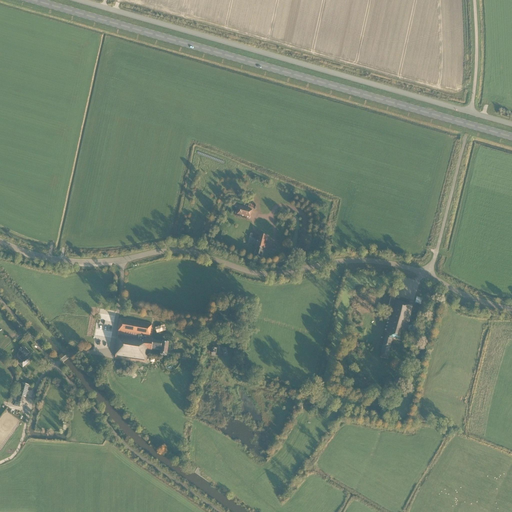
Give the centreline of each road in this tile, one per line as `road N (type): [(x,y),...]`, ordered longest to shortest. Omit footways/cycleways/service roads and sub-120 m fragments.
road 1 (primary): [(511,137),(33,0)]
road 2 (unclassified): [(423,273),(355,260),(267,274),(168,251),(72,261),(0,240)]
road 3 (unclassified): [(77,0),(471,112)]
road 4 (track): [(247,486),(197,425),(120,389),(109,375),(111,353)]
road 5 (track): [(276,511),(247,486),(282,459),(315,394)]
